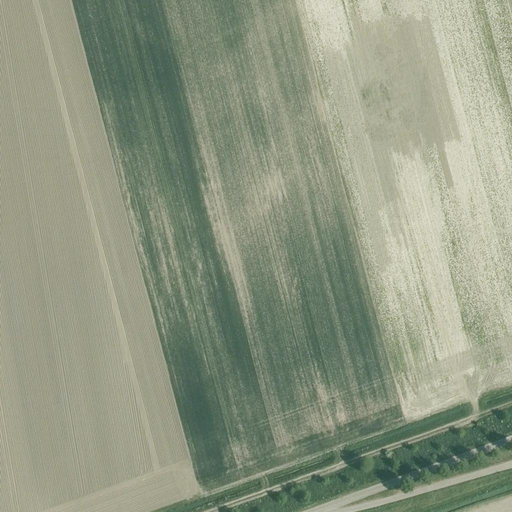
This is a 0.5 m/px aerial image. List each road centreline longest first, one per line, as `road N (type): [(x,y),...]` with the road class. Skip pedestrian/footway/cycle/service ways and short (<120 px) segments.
road 1 (unclassified): [(324,504),(511,437)]
road 2 (unclassified): [(324,504),(353,508),(511,467)]
